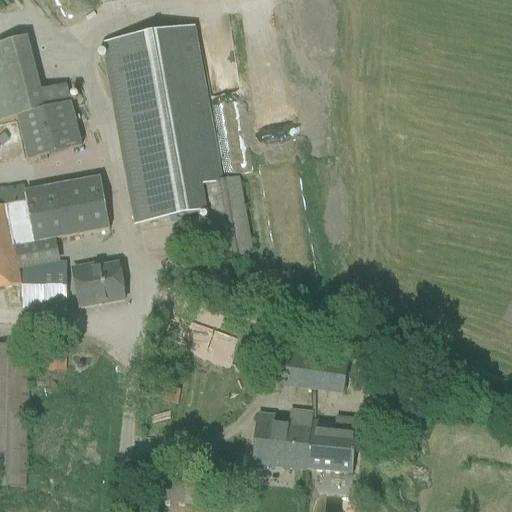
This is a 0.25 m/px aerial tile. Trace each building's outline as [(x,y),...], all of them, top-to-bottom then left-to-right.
[(194,30),(107,45),(139,226),(204,215),(207,214),(205,206),(206,206),(211,230),(204,231),(205,237),(202,237),(205,252),(214,250),(216,262),(253,255),(239,179),(223,182),(194,30)] [(0,47),(0,123),(17,119),(28,162),(81,148),(65,87),(41,93),(27,41),(0,47)] [(60,187),(62,195),(69,239),(108,232),(104,212),(100,181),(60,187)] [(0,289),(22,286),(22,312),(65,312),(66,264),(59,265),(56,249),(55,241),(69,239),(62,195),(60,187),(22,193),(21,186),(0,189),(0,289)] [(117,267),(72,275),(79,310),(124,302),(117,267)] [(0,488),(5,489),(25,490),(29,349),(0,348),(0,488)] [(268,352),(266,367),(281,369),(283,354),(268,352)] [(329,366),(321,359),(283,354),(281,369),(278,388),(344,397),(348,369),(329,366)] [(306,473),(312,424),(257,418),(252,467),(301,472),(306,473)] [(351,478),(356,429),(312,424),(306,473),(351,478)] [(166,482),(163,503),(204,507),(206,486),(166,482)]
